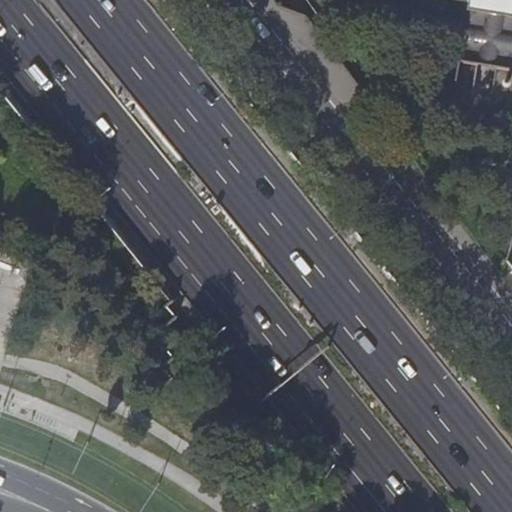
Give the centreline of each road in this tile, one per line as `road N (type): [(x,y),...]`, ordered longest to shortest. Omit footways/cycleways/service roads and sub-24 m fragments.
road 1 (trunk): [(511,502),(100,0)]
road 2 (trunk): [(0,11),(406,511)]
road 3 (residential): [(222,0),(511,358)]
